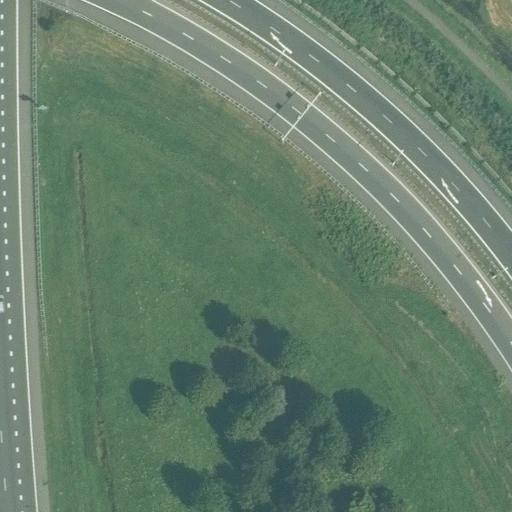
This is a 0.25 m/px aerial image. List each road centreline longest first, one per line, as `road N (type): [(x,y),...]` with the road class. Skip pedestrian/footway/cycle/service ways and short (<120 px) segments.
road 1 (motorway): [(114,0),(228,63),(300,115),(379,184),(511,345)]
road 2 (motorway): [(511,256),(424,153),(338,79),(221,0)]
